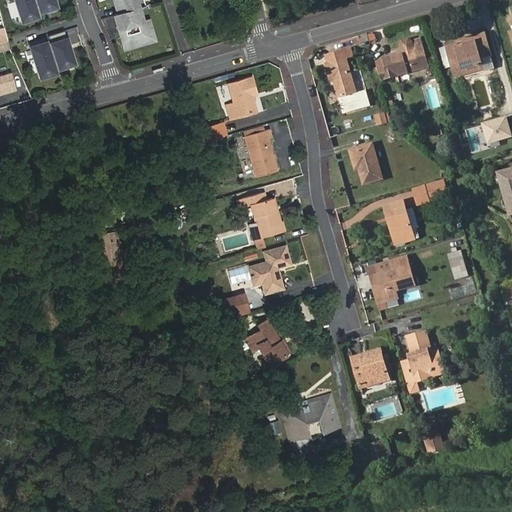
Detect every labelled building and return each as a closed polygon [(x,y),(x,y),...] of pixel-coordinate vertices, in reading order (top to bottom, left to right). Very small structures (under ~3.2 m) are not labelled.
[(9,0),(16,20),(25,17),(24,14),(31,11),(27,0),(9,0)] [(31,0),(35,12),(51,7),(48,0),(31,0)] [(113,0),(118,14),(114,15),(119,29),(122,31),(123,35),(121,37),(123,44),(147,36),(143,21),(139,8),(145,6),(143,0),(113,0)] [(148,19),(143,21),(147,36),(123,44),(125,49),(155,40),(148,19)] [(59,32),(43,37),(53,70),(69,64),(59,32)] [(371,45),(369,35),(367,35),(358,38),(360,46),(360,48),(361,47),(364,47),(365,46),(371,45)] [(457,50),(455,46),(447,50),(455,80),(464,77),(462,72),(481,66),(480,60),(490,57),(484,36),(470,40),(472,45),(457,50)] [(455,45),(455,46),(457,50),(472,45),(470,40),(455,45)] [(32,41),(23,43),(34,79),(43,76),(42,73),(49,70),(41,43),(33,45),(32,41)] [(375,63),(380,82),(429,69),(421,42),(410,44),(407,41),(400,43),(399,47),(400,54),(401,56),(389,59),(375,63)] [(324,67),(329,83),(333,82),(342,116),(370,108),(365,91),(355,95),(345,61),(352,59),(349,50),(325,56),(328,66),(324,67)] [(462,72),(464,77),(483,72),(481,66),(462,72)] [(0,91),(12,89),(8,73),(0,75),(0,91)] [(227,86),(232,105),(225,107),(229,120),(254,113),(250,98),(255,96),(250,79),(227,86)] [(375,125),(386,123),(385,112),(374,114),(375,125)] [(511,130),(508,115),(481,122),(488,146),(511,139),(511,130)] [(200,132),(203,144),(226,137),(222,125),(200,132)] [(242,138),(253,178),(274,172),(265,140),(269,139),(266,131),(242,138)] [(348,148),(352,165),(357,164),(358,168),(362,183),(380,178),(370,142),(348,148)] [(115,160),(92,167),(94,175),(117,168),(115,160)] [(511,166),(499,170),(511,213),(511,166)] [(441,182),(425,187),(430,202),(446,197),(441,182)] [(261,203),(258,195),(240,200),(242,209),(248,207),(259,239),(252,241),(255,251),(264,249),(261,238),(279,233),(276,224),(270,200),(265,201),(261,203)] [(384,207),(387,216),(392,215),(394,221),(388,223),(392,236),(409,231),(401,202),(384,207)] [(412,240),(409,231),(392,236),(395,244),(412,240)] [(113,232),(97,235),(101,263),(117,261),(113,232)] [(247,270),(252,287),(261,285),(264,295),(282,291),(276,269),(290,265),(285,248),(263,254),(266,265),(247,270)] [(255,251),(242,255),(243,262),(257,258),(255,251)] [(391,271),(382,274),(376,275),(378,286),(374,286),(378,304),(398,298),(396,291),(415,285),(408,257),(389,263),(391,271)] [(465,277),(460,259),(451,261),(456,279),(465,277)] [(379,266),(382,274),(391,271),(389,263),(379,266)] [(242,296),(238,297),(243,312),(246,311),(242,296)] [(243,312),(238,297),(215,303),(220,319),(243,312)] [(257,332),(250,335),(252,351),(256,349),(265,366),(284,356),(276,341),(265,320),(254,325),(257,332)] [(408,354),(410,361),(403,363),(412,396),(419,394),(417,384),(416,381),(417,380),(415,373),(426,370),(435,379),(444,376),(437,351),(428,354),(427,350),(430,349),(425,332),(407,337),(411,353),(408,354)] [(252,351),(250,335),(243,339),(250,352),(252,351)] [(114,343),(116,351),(133,346),(131,339),(114,343)] [(281,339),(276,341),(284,356),(289,354),(281,339)] [(352,356),(353,360),(362,358),(364,363),(370,362),(369,359),(382,355),(380,349),(352,356)] [(362,358),(353,360),(360,385),(388,377),(382,355),(369,359),(370,362),(364,363),(362,358)] [(433,379),(435,379),(426,370),(415,373),(417,380),(416,381),(417,384),(428,381),(427,379),(431,378),(433,379)] [(328,397),(336,426),(341,425),(331,391),(304,399),(305,403),(328,397)] [(320,431),(336,426),(328,397),(305,403),(299,405),(284,409),(286,418),(294,415),(305,421),(316,417),(320,431)] [(278,406),(282,419),(286,418),(284,409),(299,405),(297,401),(278,406)] [(308,434),(305,421),(294,415),(286,418),(282,419),(288,439),(308,434)] [(437,431),(423,435),(427,452),(442,447),(437,431)] [(384,442),(371,446),(377,466),(390,462),(384,442)]
